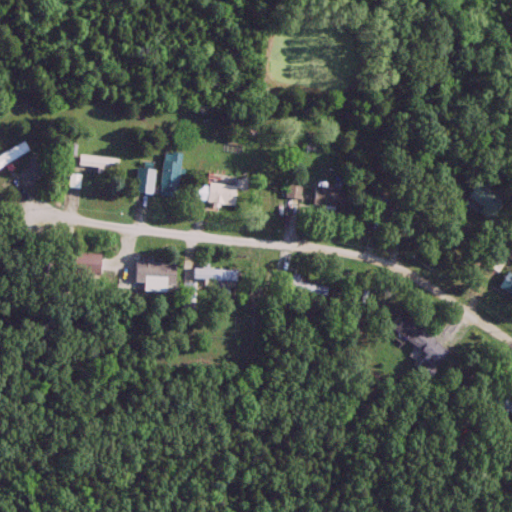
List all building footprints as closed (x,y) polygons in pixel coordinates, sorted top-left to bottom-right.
[(0,166),(26,153),(20,143),(0,153),(0,166)] [(114,159),(75,157),(75,168),(114,170),(114,159)] [(130,170),(136,196),(153,192),(147,166),(130,170)] [(481,208),(478,215),(491,222),(504,197),(475,182),(466,199),(481,208)] [(294,198),(294,184),(286,184),(286,198),(294,198)] [(234,188),(206,185),(204,205),(232,208),(234,188)] [(313,209),(343,208),(342,188),(312,189),(313,209)] [(69,275),(96,275),(96,254),(69,254),(69,275)] [(190,282),(234,283),(235,272),(201,271),(201,269),(190,269),(190,282)] [(496,290),(511,297),(511,275),(504,272),(496,290)] [(318,296),(319,286),(285,282),(283,292),(318,296)] [(422,356),(413,369),(427,380),(447,352),(397,314),(386,329),(422,356)]
